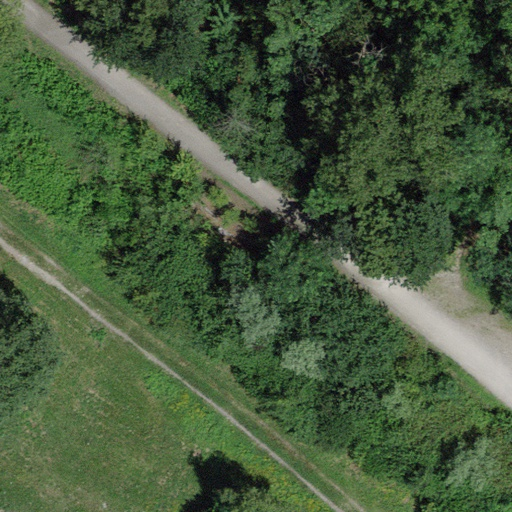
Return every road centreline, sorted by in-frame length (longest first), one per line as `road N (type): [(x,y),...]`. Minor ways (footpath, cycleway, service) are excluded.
road 1 (track): [(17,0),(511,382)]
road 2 (track): [(0,235),(345,511)]
